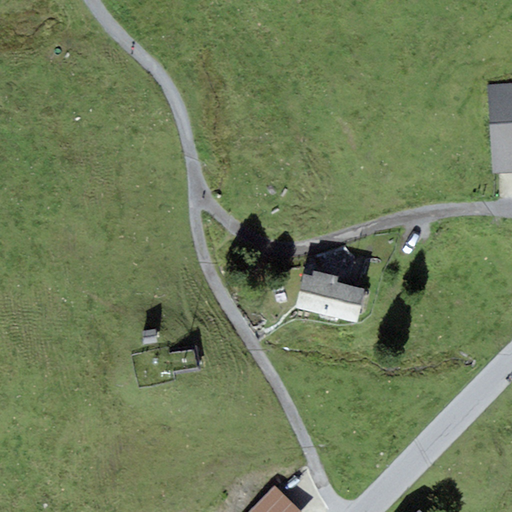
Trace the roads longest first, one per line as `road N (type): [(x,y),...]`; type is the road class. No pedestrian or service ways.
road 1 (track): [(511,211),(453,207),(334,237),(255,240),(191,175),(162,83),(92,0)]
road 2 (track): [(191,175),(210,271),(274,378),(338,511)]
road 3 (residential): [(511,359),(369,511)]
